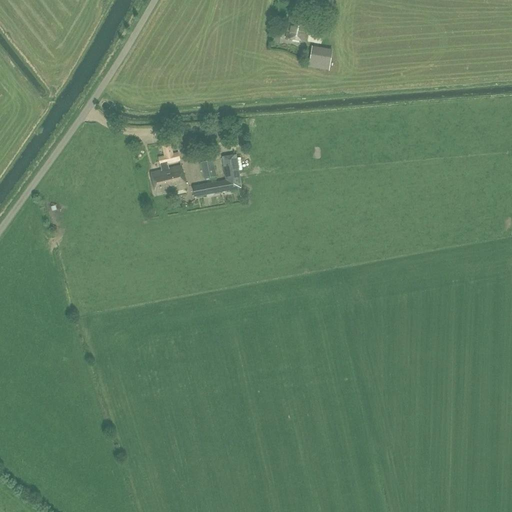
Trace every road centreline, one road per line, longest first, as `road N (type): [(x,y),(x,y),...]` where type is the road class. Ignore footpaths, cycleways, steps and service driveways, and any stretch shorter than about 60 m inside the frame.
road 1 (unclassified): [(0,233),(156,0)]
road 2 (unknown): [(92,105),(204,165)]
